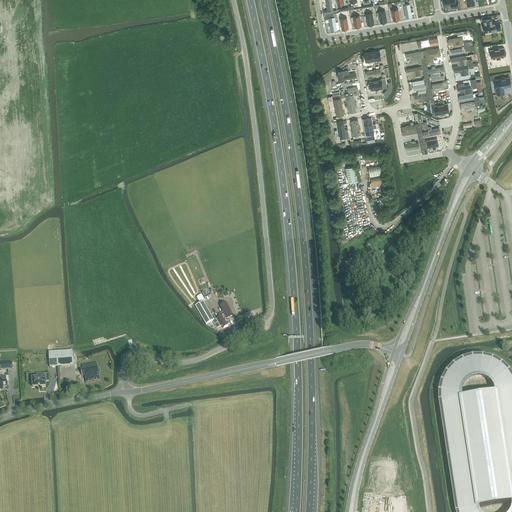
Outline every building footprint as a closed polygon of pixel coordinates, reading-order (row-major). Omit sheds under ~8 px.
[(444,4),(444,6),(450,5),(451,8),(459,7),(458,0),(455,1),(455,0),(442,0),(442,1),(442,3),(443,4),(444,4)] [(410,4),(404,5),(406,18),(412,17),(410,4)] [(391,10),(393,20),(400,19),(398,9),(391,10)] [(379,16),(380,23),(387,21),(385,11),(378,12),(379,16)] [(366,15),(367,25),(374,24),(373,13),(366,15)] [(353,17),(355,27),(362,26),(360,16),(353,17)] [(335,17),(329,18),(331,31),(337,30),(335,17)] [(340,19),(342,29),(349,28),(347,18),(340,19)] [(484,24),(483,24),(485,32),(491,31),(492,33),(497,32),(497,30),(501,30),(500,28),(501,26),(501,25),(500,24),(499,22),(492,23),(492,19),(484,20),(484,24)] [(449,44),(453,44),(454,46),(455,47),(463,45),(462,42),(463,42),(462,37),(448,39),(449,44)] [(466,47),(451,50),(452,56),(462,55),(461,52),(466,51),(466,47)] [(433,56),(439,55),(440,55),(440,54),(439,48),(425,50),(426,55),(427,64),(432,63),(433,62),(433,61),(433,57),(433,56)] [(501,59),(500,57),(505,56),(506,55),(506,54),(506,53),(506,52),(506,51),(505,50),(505,49),(504,48),(501,49),(500,48),(499,48),(498,48),(496,48),(495,49),(494,49),(493,50),(490,51),(491,58),(497,58),(497,60),(501,59)] [(380,51),(365,54),(366,62),(381,59),(380,51)] [(422,51),(406,54),(406,58),(410,58),(411,61),(418,59),(419,64),(423,63),(422,62),(422,57),(423,57),(422,51)] [(466,56),(451,58),(452,63),(458,62),(458,65),(466,64),(466,60),(466,56)] [(467,65),(453,67),(454,72),(461,71),(461,75),(468,74),(468,70),(467,65)] [(422,66),(406,69),(407,74),(413,72),(414,76),(423,74),(422,71),(423,71),(422,66)] [(431,74),(432,81),(432,82),(435,82),(434,81),(444,79),(443,76),(440,76),(440,73),(431,74)] [(510,79),(510,78),(506,78),(505,78),(504,77),(502,78),(501,79),(495,80),(497,94),(504,93),(503,87),(511,86),(511,85),(511,84),(511,83),(511,82),(511,81),(511,80),(511,79),(510,79)] [(381,80),(370,82),(370,83),(369,84),(368,85),(369,88),(370,89),(371,89),(371,90),(383,88),(381,80)] [(433,90),(435,89),(436,92),(438,91),(438,89),(444,88),(443,81),(432,83),(432,84),(431,84),(432,90),(433,89),(433,90)] [(391,91),(392,86),(391,82),(388,83),(389,87),(384,94),(387,96),(391,91)] [(424,84),(412,86),(413,90),(416,89),(416,93),(425,91),(425,88),(424,84)] [(470,85),(457,87),(458,91),(465,90),(466,93),(472,92),(472,89),(470,89),(470,85)] [(426,93),(414,95),(414,99),(419,98),(419,102),(427,100),(427,97),(427,96),(426,93)] [(334,100),(337,115),(344,114),(341,99),(334,100)] [(474,102),(461,104),(462,108),(465,107),(466,111),(476,109),(474,102)] [(448,104),(434,106),(435,114),(440,113),(440,114),(441,114),(444,114),(444,113),(444,112),(449,112),(448,104)] [(485,106),(478,107),(479,112),(480,112),(480,116),(486,115),(485,106)] [(367,118),(370,133),(376,132),(374,117),(367,118)] [(351,121),(354,135),(360,134),(358,120),(351,121)] [(339,123),(338,124),(340,137),(348,136),(346,122),(345,122),(344,121),(339,122),(339,123)] [(403,135),(417,132),(416,124),(414,125),(413,122),(410,123),(411,125),(402,127),(403,135)] [(424,135),(425,139),(441,137),(440,132),(431,134),(431,131),(428,131),(428,134),(424,135)] [(411,135),(411,136),(411,137),(404,138),(405,142),(418,140),(417,136),(414,136),(414,134),(411,135)] [(427,148),(428,148),(432,147),(433,150),(436,149),(435,146),(438,146),(437,139),(426,141),(427,148)] [(381,154),(365,157),(366,163),(382,160),(381,154)] [(369,169),(373,187),(388,184),(384,166),(369,169)] [(346,169),(349,183),(359,181),(356,167),(346,169)] [(389,196),(379,198),(380,206),(391,204),(389,196)] [(197,276),(204,273),(200,261),(195,263),(197,267),(194,268),(197,276)] [(214,320),(203,301),(195,306),(206,325),(214,320)] [(223,312),(216,316),(217,319),(216,319),(220,327),(222,326),(223,329),(228,326),(225,320),(233,316),(226,302),(220,305),(223,312)] [(73,351),(49,352),(50,367),(74,366),(73,351)] [(511,511),(511,375),(509,370),(501,363),(492,358),(483,356),(472,356),(463,359),(454,364),(447,372),(442,381),(439,390),(440,401),(456,511),(511,511)] [(81,369),(82,376),(82,375),(85,375),(86,383),(87,383),(91,382),(92,382),(94,381),(94,382),(95,382),(95,381),(100,381),(100,380),(99,373),(101,373),(100,367),(98,367),(82,369),(82,370),(81,370),(81,369)] [(33,387),(45,386),(46,386),(45,382),(49,381),(49,382),(49,381),(48,374),(49,374),(49,373),(48,373),(48,374),(43,374),(42,374),(43,374),(43,377),(37,377),(33,378),(33,377),(32,378),(33,387)]
